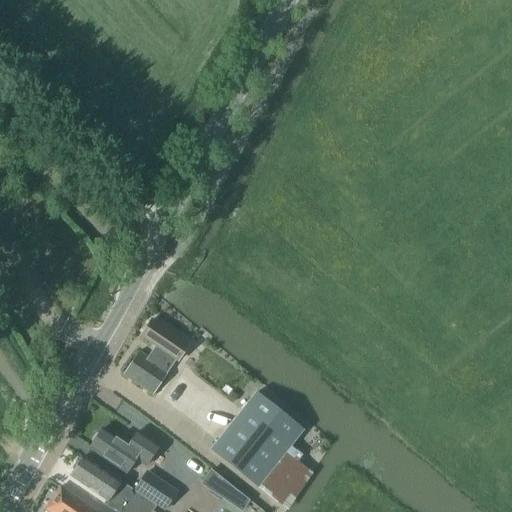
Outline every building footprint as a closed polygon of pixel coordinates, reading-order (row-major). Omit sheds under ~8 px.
[(176,362),(188,346),(150,321),(139,338),(176,362)] [(302,457),(290,447),(302,432),(256,394),(210,451),(257,488),(273,500),(270,504),(280,511),(281,511),(283,509),(286,511),(312,475),(297,463),(302,457)] [(136,432),(127,446),(102,429),(95,440),(89,449),(126,473),(135,460),(145,466),(158,447),(136,432)] [(120,483),(83,457),(71,477),(116,507),(114,510),(117,511),(151,511),(155,507),(120,483)] [(210,471),(201,485),(241,511),(248,501),(210,471)] [(166,509),(177,493),(145,472),(132,490),(153,504),(155,501),(166,509)] [(95,511),(60,488),(45,510),(47,511),(95,511)]
